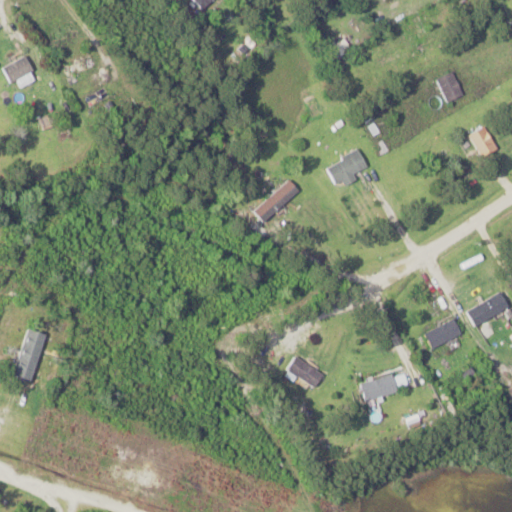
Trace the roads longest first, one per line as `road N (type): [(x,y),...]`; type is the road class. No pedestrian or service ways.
road 1 (residential): [(511,188),(375,281)]
road 2 (residential): [(0,465),(128,511)]
